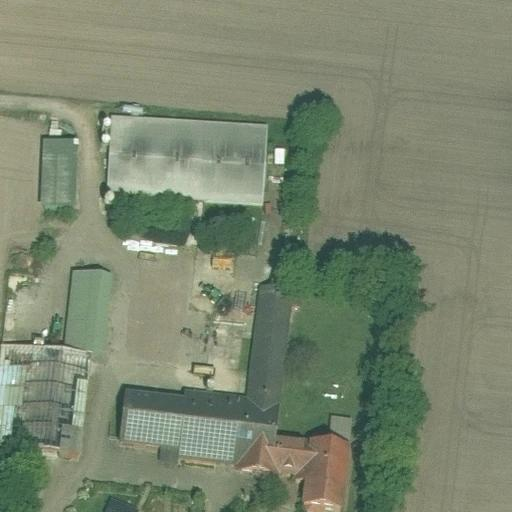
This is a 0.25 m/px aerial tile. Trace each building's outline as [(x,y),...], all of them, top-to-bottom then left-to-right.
[(264,132),(115,122),(110,200),(259,210),(264,132)] [(48,147),(48,215),(83,215),(83,147),(48,147)] [(100,363),(110,278),(70,273),(60,358),(87,361),(100,363)] [(291,295),(260,292),(248,403),(279,407),(291,295)] [(60,358),(0,350),(0,454),(75,464),(87,361),(60,358)] [(122,397),(117,447),(160,451),(159,461),(234,469),(233,475),(271,479),(275,442),(279,407),(248,403),(181,396),(180,403),(122,397)] [(295,510),(314,511),(339,511),(346,450),(275,442),(271,479),(298,482),(295,510)] [(136,511),(117,503),(112,511),(136,511)]
